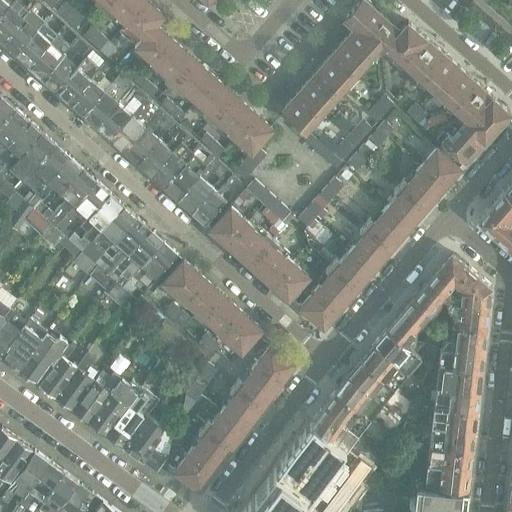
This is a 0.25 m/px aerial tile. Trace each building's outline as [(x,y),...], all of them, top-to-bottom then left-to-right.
[(13,0),(0,15),(0,39),(2,41),(29,11),(30,9),(19,0),(13,0)] [(0,0),(0,15),(13,0),(0,0)] [(106,0),(104,3),(119,17),(119,18),(126,24),(126,23),(134,15),(127,8),(133,0),(106,0)] [(134,15),(126,23),(143,38),(135,47),(150,60),(158,51),(165,58),(178,43),(156,24),(164,15),(147,0),(133,0),(127,8),(134,15)] [(472,130),(484,140),(510,111),(408,20),(400,29),(366,0),(357,0),(354,3),(354,5),(351,8),(349,9),(346,12),(345,14),(343,17),(355,27),(347,36),(370,57),(373,59),(381,49),(465,124),(460,129),(468,135),(472,130)] [(57,11),(75,28),(83,18),(65,2),(57,11)] [(2,41),(15,53),(43,21),(30,9),(29,11),(2,41)] [(43,21),(15,53),(29,65),(58,33),(43,21)] [(29,65),(42,77),(63,54),(56,48),(65,37),(72,44),(77,38),(64,26),(58,33),(29,65)] [(84,35),(103,52),(111,42),(92,26),(84,35)] [(370,57),(347,36),(283,109),(285,111),(297,123),(292,129),(335,168),(341,161),(305,129),(370,57)] [(111,42),(103,52),(108,57),(117,47),(111,42)] [(195,59),(178,43),(165,58),(158,51),(150,60),(149,61),(156,68),(157,67),(174,82),(195,59)] [(42,77),(56,89),(83,59),(76,53),(70,60),(63,54),(42,77)] [(83,60),(83,59),(56,89),(69,102),(99,68),(86,57),(83,60)] [(174,82),(197,102),(208,90),(201,84),(211,72),(195,59),(174,82)] [(104,62),(99,68),(69,102),(83,114),(104,90),(96,84),(110,68),(104,62)] [(208,90),(197,102),(212,116),(233,92),(211,72),(201,84),(208,90)] [(134,80),(152,96),(158,90),(140,74),(134,80)] [(83,114),(96,126),(131,86),(118,75),(111,82),(119,89),(111,97),(104,90),(83,114)] [(110,138),(130,115),(145,99),(131,86),(96,126),(110,138)] [(233,92),(212,116),(228,130),(227,131),(234,137),(235,136),(242,128),(235,121),(248,106),(233,92)] [(1,94),(0,94),(0,122),(14,106),(1,94)] [(379,101),(388,108),(392,103),(384,96),(379,101)] [(161,105),(180,121),(186,114),(167,98),(161,105)] [(388,108),(379,101),(368,114),(376,121),(388,108)] [(408,111),(413,116),(420,109),(415,104),(408,111)] [(0,151),(28,119),(14,106),(0,122),(0,151)] [(130,115),(110,138),(124,150),(158,111),(153,106),(139,122),(130,115)] [(242,128),(235,136),(252,151),(236,171),(245,179),(266,154),(256,145),(271,128),(271,126),(248,106),(235,121),(242,128)] [(420,109),(413,116),(420,122),(427,115),(420,109)] [(124,150),(137,162),(157,139),(149,132),(157,122),(165,130),(172,123),(158,111),(124,150)] [(42,131),(28,119),(0,151),(0,158),(10,167),(42,131)] [(335,150),(344,158),(371,128),(362,120),(335,150)] [(378,129),(387,137),(394,129),(385,121),(378,129)] [(170,133),(175,138),(181,131),(176,126),(170,133)] [(460,129),(459,127),(450,138),(445,133),(439,139),(464,161),(463,162),(464,163),(484,140),(472,130),(468,135),(460,129)] [(361,147),(370,156),(387,137),(378,129),(361,147)] [(42,131),(10,167),(8,168),(22,181),(56,143),(42,131)] [(181,131),(175,138),(179,141),(185,135),(181,131)] [(200,140),(219,156),(225,149),(206,133),(200,140)] [(157,139),(137,162),(150,174),(175,146),(170,142),(166,147),(157,139)] [(176,147),(175,146),(150,174),(163,186),(193,153),(180,142),(176,147)] [(56,143),(22,181),(36,193),(42,186),(69,155),(56,143)] [(370,156),(361,147),(348,161),(357,170),(370,156)] [(402,187),(426,207),(433,199),(460,167),(436,147),(422,164),(421,163),(414,170),(415,171),(402,187)] [(163,186),(177,198),(206,165),(193,153),(163,186)] [(53,186),(61,193),(83,167),(69,155),(42,186),(48,192),(53,186)] [(177,198),(190,210),(211,187),(205,182),(213,172),(219,177),(225,171),(212,158),(206,165),(177,198)] [(51,217),(48,222),(53,227),(95,179),(83,167),(61,193),(67,198),(50,217),(51,217)] [(0,176),(0,189),(9,197),(14,191),(14,190),(0,176)] [(211,187),(190,210),(205,223),(230,195),(240,183),(233,177),(218,194),(211,187)] [(324,189),(333,198),(344,185),(335,177),(324,189)] [(246,188),(263,204),(272,194),(255,178),(246,188)] [(53,227),(60,233),(80,210),(87,217),(110,192),(95,179),(53,227)] [(402,212),(413,222),(419,215),(426,207),(402,187),(383,209),(395,220),(402,212)] [(324,189),(304,211),(314,219),(333,198),(324,189)] [(491,205),(511,223),(511,196),(504,190),(491,205)] [(14,191),(9,197),(10,199),(8,200),(19,208),(11,219),(18,224),(31,207),(14,191)] [(90,229),(96,235),(124,204),(110,192),(87,217),(88,218),(81,226),(88,232),(90,229)] [(124,204),(96,235),(109,247),(137,216),(124,204)] [(482,223),(511,248),(511,247),(511,223),(491,205),(481,216),(481,217),(480,217),(481,222),(482,222),(482,223)] [(211,228),(233,248),(245,235),(238,228),(245,220),(229,206),(211,228)] [(395,220),(383,209),(368,226),(392,247),(399,239),(399,238),(413,222),(402,212),(395,220)] [(314,219),(304,211),(298,218),(307,226),(314,219)] [(109,247),(123,259),(150,228),(137,216),(109,247)] [(276,234),(283,240),(297,224),(290,218),(276,234)] [(241,256),(249,263),(268,241),(253,228),(254,227),(245,220),(238,228),(245,235),(233,248),(242,256),(241,256)] [(63,236),(60,233),(53,227),(48,222),(41,231),(43,232),(38,238),(52,251),(59,242),(63,236)] [(367,253),(379,262),(385,254),(385,255),(392,247),(368,226),(349,249),(361,260),(367,253)] [(133,274),(163,240),(150,228),(123,259),(108,276),(112,280),(115,276),(119,280),(127,270),(133,274)] [(68,240),(78,249),(81,252),(92,240),(85,234),(82,238),(77,233),(76,235),(74,233),(68,240)] [(63,236),(59,242),(74,255),(78,249),(68,240),(63,236)] [(163,240),(133,274),(146,286),(149,282),(178,253),(163,240)] [(268,241),(249,263),(257,270),(264,276),(276,263),(284,270),(291,262),(292,261),(285,255),(268,241)] [(335,266),(359,286),(365,278),(379,262),(367,253),(361,260),(349,249),(335,266)] [(95,265),(81,252),(73,262),(88,275),(95,265)] [(434,271),(451,286),(468,264),(457,253),(456,254),(449,255),(448,255),(434,271)] [(163,281),(179,296),(185,288),(193,294),(207,279),(184,258),(163,281)] [(276,263),(264,276),(289,298),(290,296),(308,276),(291,262),(284,270),(276,263)] [(439,300),(447,306),(452,300),(490,304),(493,285),(468,264),(451,286),(439,300)] [(90,275),(105,289),(112,280),(108,276),(97,266),(90,275)] [(330,292),(343,303),(351,294),(352,294),(359,286),(335,266),(320,283),(319,282),(313,290),(313,291),(323,299),(330,292)] [(412,297),(429,312),(439,300),(451,286),(434,271),(412,297)] [(215,286),(207,279),(193,294),(185,288),(179,296),(178,296),(185,302),(202,317),(223,293),(215,286)] [(112,280),(105,289),(104,292),(121,306),(129,295),(112,280)] [(323,299),(313,291),(301,306),(324,326),(343,303),(330,292),(323,299)] [(223,322),(237,306),(231,300),(223,293),(202,317),(217,330),(216,330),(224,338),(225,337),(232,329),(223,322)] [(387,327),(409,347),(415,340),(416,326),(429,312),(412,297),(387,327)] [(452,300),(447,306),(454,312),(453,323),(488,327),(490,304),(452,300)] [(0,301),(0,317),(2,315),(4,316),(9,308),(0,301)] [(164,312),(183,329),(192,319),(173,302),(164,312)] [(146,323),(156,331),(165,319),(150,305),(135,325),(141,330),(146,323)] [(232,329),(225,337),(241,351),(258,333),(262,328),(237,306),(223,322),(232,329)] [(9,308),(4,316),(6,317),(0,324),(0,354),(26,320),(9,308)] [(3,358),(18,369),(47,330),(30,317),(23,327),(25,328),(3,358)] [(165,319),(156,331),(154,334),(172,348),(175,347),(184,335),(165,319)] [(441,345),(485,350),(488,327),(453,323),(451,337),(447,337),(441,345)] [(409,347),(387,327),(373,343),(406,371),(419,356),(409,347)] [(47,330),(18,369),(34,381),(49,361),(52,363),(68,341),(60,336),(57,340),(47,332),(48,331),(47,330)] [(199,342),(211,353),(220,344),(207,333),(199,342)] [(175,347),(172,348),(168,353),(182,364),(196,346),(184,335),(175,347)] [(39,384),(54,396),(77,365),(66,358),(76,344),(73,341),(71,344),(69,343),(39,384)] [(361,357),(394,386),(406,371),(373,343),(361,357)] [(77,365),(54,396),(69,407),(92,376),(85,371),(101,349),(93,344),(77,366),(77,365)] [(255,361),(250,368),(251,369),(264,378),(269,371),(281,380),(294,363),(270,345),(269,345),(256,362),(256,361),(255,361)] [(441,345),(439,365),(483,370),(485,350),(441,345)] [(361,357),(347,373),(381,402),(394,386),(361,357)] [(208,362),(198,375),(209,383),(219,370),(217,368),(208,362)] [(439,365),(436,385),(481,390),(483,370),(439,365)] [(240,377),(235,383),(263,404),(281,380),(269,371),(264,378),(251,369),(243,379),(240,377)] [(73,409),(88,420),(111,389),(113,390),(121,378),(113,372),(110,376),(102,370),(96,378),(73,409)] [(347,373),(335,389),(369,417),(381,402),(347,373)] [(111,389),(88,420),(107,434),(141,387),(132,380),(129,384),(121,378),(113,390),(111,389)] [(196,380),(189,389),(199,396),(206,387),(196,380)] [(234,392),(220,411),(232,420),(237,414),(249,423),(263,404),(235,383),(230,390),(234,392)] [(433,404),(479,409),(481,390),(436,385),(433,404)] [(146,415),(148,412),(158,398),(143,386),(142,387),(141,387),(107,434),(120,444),(143,412),(146,415)] [(186,394),(183,410),(187,413),(199,396),(189,389),(186,394)] [(323,405),(358,432),(369,417),(335,389),(323,405)] [(431,425),(476,430),(479,409),(433,404),(431,425)] [(329,433),(347,447),(358,432),(323,405),(312,421),(329,433)] [(209,418),(204,425),(232,446),(249,423),(237,414),(232,420),(220,411),(212,421),(209,418)] [(148,412),(146,415),(124,446),(159,472),(167,470),(169,464),(165,463),(171,432),(173,433),(175,421),(172,420),(167,428),(163,425),(164,423),(148,412)] [(304,511),(311,504),(306,500),(346,448),(347,447),(312,421),(304,431),(300,435),(286,454),(282,459),(243,510),(243,511),(242,511),(304,511)] [(0,458),(17,436),(2,425),(0,428),(0,458)] [(193,444),(188,451),(189,452),(202,461),(207,454),(219,463),(232,446),(204,425),(199,431),(202,434),(194,445),(193,444)] [(476,430),(431,425),(428,445),(474,450),(476,430)] [(32,447),(17,436),(0,458),(0,484),(2,481),(8,486),(21,470),(17,467),(32,447)] [(426,465),(471,470),(474,450),(428,445),(426,465)] [(21,470),(8,486),(0,497),(0,510),(6,502),(7,502),(22,482),(29,488),(50,460),(35,449),(35,450),(21,470)] [(189,452),(176,469),(201,488),(202,485),(219,463),(207,454),(202,461),(189,452)] [(362,458),(357,464),(367,472),(371,465),(367,462),(362,458)] [(33,511),(64,470),(50,460),(29,488),(11,511),(23,511),(27,508),(32,511),(33,511)] [(357,464),(352,470),(362,478),(367,472),(357,464)] [(425,485),(469,490),(469,488),(471,470),(426,465),(425,485)] [(55,511),(78,481),(64,470),(33,511),(55,511)] [(352,470),(347,477),(356,484),(357,485),(362,478),(352,470)] [(79,511),(94,492),(78,481),(55,511),(79,511)] [(311,504),(304,511),(466,511),(469,490),(425,485),(425,486),(423,485),(420,511),(321,511),(311,504)] [(94,511),(120,511),(104,500),(94,511)]
